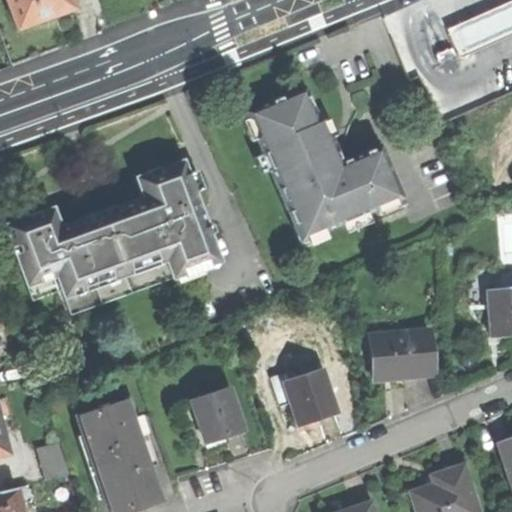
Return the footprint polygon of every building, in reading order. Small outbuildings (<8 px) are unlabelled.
[(7,0),(18,29),(47,18),(75,8),(72,0),(7,0)] [(511,1),(458,26),(470,51),(511,32),(511,1)] [(455,58),(470,51),(458,26),(443,33),(455,58)] [(267,104),(250,111),(260,137),(254,139),(284,212),(290,210),(301,237),(332,224),(333,227),(375,210),(373,206),(398,196),(378,147),(335,165),(305,89),(289,96),(288,93),(274,98),(266,102),(267,104)] [(1,222),(21,276),(51,265),(59,287),(160,249),(169,274),(217,257),(180,156),(148,168),(156,189),(139,195),(95,211),(58,225),(42,231),(34,210),(1,222)] [(132,174),(139,195),(156,189),(148,168),(132,174)] [(50,204),(34,210),(42,231),(58,225),(50,204)] [(68,312),(169,274),(160,249),(59,287),(68,312)] [(29,298),(59,287),(51,265),(21,276),(29,298)] [(503,335),(511,334),(511,289),(485,291),(487,336),(503,335)] [(0,354),(22,349),(15,320),(0,322),(0,354)] [(402,376),(431,375),(428,330),(369,333),(371,378),(402,376)] [(0,361),(24,357),(22,349),(0,354),(0,361)] [(269,377),(278,405),(289,401),(297,424),(313,419),(334,412),(320,370),(287,381),(285,372),(269,377)] [(189,400),(204,443),(222,436),(241,430),(226,387),(189,400)] [(5,398),(0,399),(0,454),(5,454),(0,430),(0,420),(9,418),(5,398)] [(72,418),(105,511),(121,511),(154,500),(149,484),(137,451),(144,449),(139,433),(132,435),(120,401),(72,418)] [(511,437),(495,443),(511,491),(511,437)] [(34,451),(42,482),(64,476),(56,445),(34,451)] [(440,470),(428,474),(433,489),(409,496),(414,511),(477,511),(462,463),(440,470)] [(25,485),(14,488),(18,504),(29,502),(25,485)] [(14,488),(0,491),(0,511),(20,511),(18,504),(14,488)] [(335,511),(372,511),(369,501),(335,511)]
